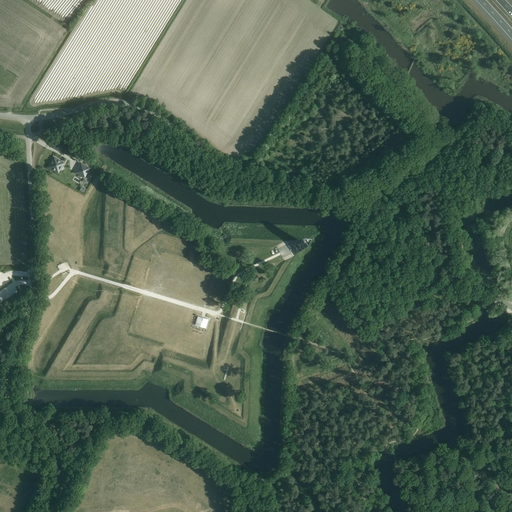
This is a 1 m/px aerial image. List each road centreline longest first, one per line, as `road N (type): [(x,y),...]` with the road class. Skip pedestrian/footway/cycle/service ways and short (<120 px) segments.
road 1 (tertiary): [(511,308),(365,214),(300,184),(241,171),(147,107),(104,103),(28,118)]
road 2 (tertiary): [(52,511),(63,485),(60,460),(19,416),(7,380),(33,274),(28,118)]
road 3 (track): [(350,206),(441,147),(442,133),(401,88),(432,15)]
